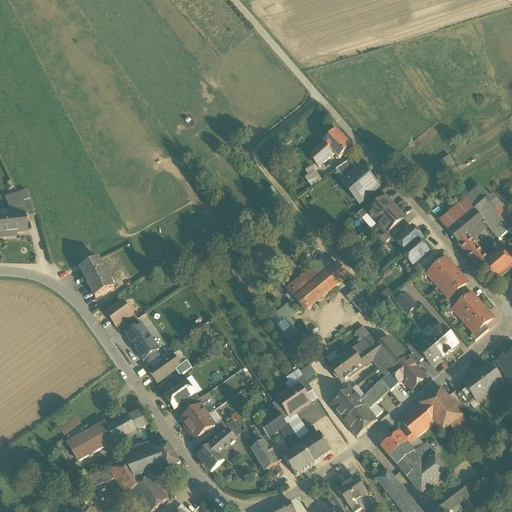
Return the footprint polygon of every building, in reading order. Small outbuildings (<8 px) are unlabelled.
[(334,156),(339,161),(351,149),(336,133),(323,144),(334,156)] [(311,156),(319,168),(334,156),(323,144),(311,156)] [(443,169),(455,164),(451,156),(439,161),(443,169)] [(336,171),(346,182),(357,172),(349,162),(336,171)] [(355,197),(360,204),(378,188),(372,182),(373,182),(367,174),(366,175),(360,169),(357,172),(346,182),(343,184),(349,190),(347,192),(353,199),(355,197)] [(302,180),(309,190),(321,181),(314,171),(302,180)] [(464,201),(472,212),(490,198),(481,187),(476,192),(464,201)] [(22,203),(27,216),(35,216),(26,191),(5,198),(8,208),(22,203)] [(511,220),(492,196),(490,198),(472,212),(483,224),(498,242),(502,238),(511,229),(511,220)] [(368,215),(377,225),(395,209),(386,198),(375,208),(368,215)] [(447,232),(472,212),(464,201),(439,223),(447,232)] [(358,215),(362,220),(368,215),(375,208),(371,204),(358,215)] [(405,220),(395,209),(377,225),(386,235),(386,236),(394,229),(405,220)] [(447,232),(458,245),(466,238),(483,224),(472,212),(447,232)] [(0,218),(0,239),(7,238),(6,235),(6,234),(16,233),(16,234),(26,233),(24,215),(0,218)] [(380,240),(384,245),(398,233),(394,229),(386,236),(386,235),(380,240)] [(397,242),(406,253),(419,242),(422,239),(413,229),(397,242)] [(488,263),(466,238),(458,245),(479,271),(482,269),(482,268),(488,263)] [(428,252),(419,242),(406,253),(403,255),(412,266),(428,252)] [(499,254),(488,263),(482,268),(482,269),(494,282),(511,267),(499,254)] [(286,291),(294,301),(334,269),(325,259),(317,265),(286,291)] [(80,270),(95,299),(114,290),(99,260),(80,270)] [(439,287),(456,273),(446,261),(438,267),(431,274),(431,275),(441,285),(439,287)] [(421,274),(425,279),(429,276),(431,275),(431,274),(438,267),(434,263),(421,274)] [(338,266),(334,269),(294,301),(302,311),(305,314),(348,279),(338,266)] [(467,285),(456,273),(439,287),(440,288),(442,286),(451,297),(452,298),(459,291),(467,285)] [(429,276),(439,287),(441,285),(431,275),(429,276)] [(440,288),(449,299),(451,297),(442,286),(440,288)] [(386,301),(393,295),(389,289),(381,296),(386,301)] [(346,299),(360,315),(360,314),(369,307),(355,291),(346,299)] [(445,303),(450,307),(460,298),(463,296),(459,291),(452,298),(451,297),(449,299),(445,303)] [(396,305),(406,317),(416,308),(406,296),(396,305)] [(465,322),(465,323),(482,308),(472,296),(464,303),(457,309),(457,310),(466,321),(465,322)] [(464,303),(460,298),(450,307),(446,310),(451,315),(455,311),(455,312),(457,310),(457,309),(464,303)] [(297,315),(302,311),(294,301),(289,305),(297,315)] [(107,314),(117,327),(131,317),(122,304),(107,314)] [(291,321),(297,315),(289,305),(271,320),(283,335),(295,326),(291,321)] [(360,314),(368,323),(377,315),(369,307),(360,314)] [(492,320),(482,308),(465,323),(467,322),(477,332),(477,333),(485,327),(492,320)] [(455,312),(465,322),(466,321),(457,310),(455,312)] [(117,327),(120,332),(138,320),(134,315),(132,317),(131,317),(117,327)] [(136,322),(124,331),(127,336),(139,327),(136,322)] [(465,323),(475,334),(477,332),(467,322),(465,323)] [(139,327),(127,336),(125,337),(143,362),(145,361),(157,352),(159,351),(141,326),(139,327)] [(471,338),(475,343),(489,331),(485,327),(477,333),(477,332),(475,334),(471,338)] [(357,343),(359,346),(362,344),(371,338),(364,329),(355,334),(360,340),(357,343)] [(443,329),(428,342),(417,351),(425,360),(433,369),(443,360),(458,347),(443,329)] [(359,346),(351,352),(363,369),(372,362),(383,354),(377,347),(371,338),(362,344),(359,346)] [(372,362),(386,379),(391,374),(407,360),(388,338),(389,339),(377,347),(383,354),(372,362)] [(413,356),(420,364),(425,360),(417,351),(414,346),(408,351),(412,356),(413,356)] [(161,357),(157,352),(145,361),(149,366),(150,365),(160,358),(161,357)] [(181,368),(187,363),(179,352),(173,356),(181,368)] [(363,369),(351,352),(339,361),(331,367),(329,368),(342,385),(363,369)] [(326,360),(331,367),(339,361),(334,354),(326,360)] [(149,373),(157,384),(165,379),(164,378),(170,374),(171,375),(176,371),(181,368),(173,356),(163,363),(153,370),(149,373)] [(497,364),(507,377),(511,373),(509,369),(511,366),(511,365),(508,360),(508,359),(507,357),(497,364)] [(160,358),(150,365),(153,370),(163,363),(160,358)] [(403,382),(412,392),(425,380),(408,359),(407,360),(391,374),(400,385),(403,382)] [(176,371),(180,378),(192,370),(187,363),(181,368),(176,371)] [(300,374),(303,378),(307,384),(317,377),(310,367),(300,374)] [(465,386),(476,402),(492,390),(494,392),(503,386),(489,367),(476,377),(476,376),(464,385),(465,386)] [(303,378),(300,374),(299,372),(286,380),(289,384),(285,386),(290,394),(299,388),(296,383),(303,378)] [(391,374),(386,379),(395,389),(400,385),(391,374)] [(167,387),(171,392),(184,383),(180,378),(167,387)] [(192,378),(185,383),(195,397),(202,392),(192,378)] [(313,393),(307,384),(303,378),(296,383),(299,388),(306,398),(313,393)] [(390,394),(395,389),(386,379),(382,383),(381,383),(390,394)] [(165,397),(175,411),(184,404),(194,397),(195,397),(185,383),(184,383),(171,392),(165,397)] [(381,383),(368,396),(377,405),(390,394),(381,383)] [(461,404),(465,409),(466,409),(476,402),(465,386),(454,394),(460,401),(462,404),(461,404)] [(279,402),(290,418),(296,414),(310,405),(306,398),(299,388),(290,394),(279,402)] [(352,392),(361,403),(365,399),(356,388),(352,392)] [(442,435),(449,429),(463,418),(456,409),(454,406),(448,399),(441,390),(420,406),(435,426),(442,435)] [(375,421),(369,412),(364,407),(361,403),(352,392),(331,408),(344,424),(357,440),(378,423),(375,421)] [(306,398),(310,405),(311,406),(318,402),(313,393),(306,398)] [(454,406),(456,409),(461,404),(462,404),(460,401),(454,394),(448,399),(454,406)] [(208,395),(201,400),(205,406),(209,403),(212,401),(208,395)] [(368,396),(365,399),(361,403),(364,407),(369,412),(376,406),(377,405),(368,396)] [(188,409),(189,408),(198,402),(194,397),(184,404),(188,409)] [(201,400),(198,402),(189,408),(193,413),(201,407),(201,408),(205,406),(201,400)] [(284,422),(290,418),(279,402),(273,406),(278,415),(284,422)] [(208,417),(215,413),(215,412),(209,403),(205,406),(201,408),(208,417)] [(369,412),(375,421),(383,413),(376,406),(369,412)] [(407,445),(408,446),(435,426),(420,406),(407,416),(407,417),(400,423),(410,436),(404,441),(408,445),(407,445)] [(181,421),(188,431),(208,417),(201,408),(201,407),(193,413),(181,421)] [(259,417),(265,424),(275,417),(270,410),(259,417)] [(128,418),(136,433),(151,425),(141,411),(128,418)] [(215,413),(208,417),(215,426),(221,422),(215,413)] [(288,426),(299,441),(299,442),(310,435),(296,414),(290,418),(284,422),(287,427),(288,426)] [(269,440),(281,432),(287,427),(284,422),(278,415),(275,417),(265,424),(260,428),(269,440)] [(60,428),(65,435),(81,423),(76,416),(60,428)] [(215,427),(215,426),(208,417),(188,431),(195,441),(207,433),(215,427)] [(114,443),(115,445),(136,433),(128,418),(108,429),(107,430),(114,443)] [(469,426),(463,418),(449,429),(455,437),(469,426)] [(210,438),(218,432),(224,428),(225,427),(221,422),(215,426),(215,427),(207,433),(210,438)] [(232,438),(241,432),(233,422),(228,426),(227,426),(225,427),(224,428),(232,438)] [(68,444),(79,463),(114,443),(107,430),(108,429),(105,425),(104,423),(68,444)] [(288,426),(287,427),(281,432),(290,445),(291,446),(292,446),(293,445),(299,441),(288,426)] [(471,427),(464,433),(484,455),(491,449),(471,427)] [(232,438),(224,428),(218,432),(223,438),(223,437),(231,447),(236,443),(234,440),(232,438)] [(241,432),(232,438),(234,440),(243,434),(241,432)] [(382,450),(390,460),(407,445),(408,445),(404,441),(399,434),(382,450)] [(320,436),(302,448),(314,466),(332,454),(320,436)] [(223,438),(211,447),(219,456),(230,447),(231,447),(223,437),(223,438)] [(158,441),(161,448),(168,445),(164,439),(158,441)] [(124,462),(155,451),(152,443),(120,455),(124,462)] [(251,451),(265,474),(279,465),(269,450),(263,444),(251,451)] [(161,448),(155,451),(162,469),(163,471),(164,473),(181,466),(168,445),(161,448)] [(390,460),(397,469),(415,455),(408,446),(407,445),(390,460)] [(418,459),(424,466),(436,457),(426,445),(417,452),(421,457),(418,459)] [(223,461),(219,456),(211,447),(198,458),(211,473),(224,462),(223,461)] [(219,456),(223,461),(230,456),(228,453),(232,449),(230,447),(219,456)] [(296,478),(314,466),(302,448),(284,460),(296,478)] [(135,479),(162,469),(155,451),(124,462),(125,463),(135,479)] [(418,459),(415,455),(397,469),(407,480),(410,478),(424,466),(418,459)] [(450,474),(436,457),(424,466),(410,478),(425,494),(450,474)] [(125,463),(107,470),(112,476),(115,481),(125,496),(131,490),(139,485),(136,481),(135,479),(125,463)] [(107,470),(89,477),(92,484),(112,476),(107,470)] [(377,481),(382,488),(393,479),(387,472),(377,481)] [(115,481),(112,476),(92,484),(89,477),(75,482),(81,493),(115,481)] [(136,497),(146,511),(152,511),(168,499),(150,477),(139,485),(131,490),(136,497)] [(421,511),(393,479),(382,488),(391,499),(391,498),(401,511),(421,511)] [(338,492),(350,509),(362,501),(367,497),(356,480),(338,492)] [(470,483),(437,508),(440,511),(450,511),(476,492),(470,483)] [(62,511),(80,511),(68,501),(60,510),(62,511)] [(359,511),(366,507),(362,501),(350,509),(351,511),(359,511)] [(294,511),(290,502),(272,511),(294,511)]
